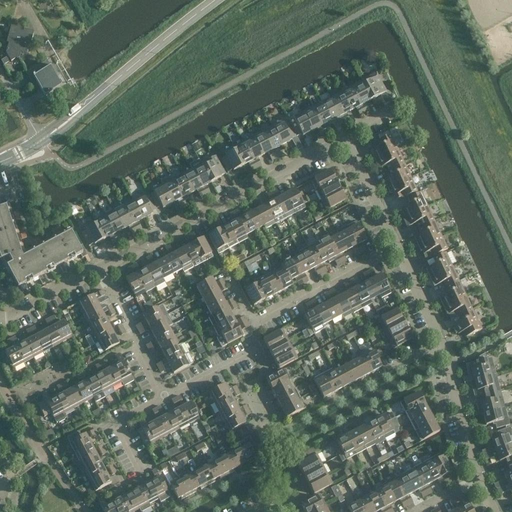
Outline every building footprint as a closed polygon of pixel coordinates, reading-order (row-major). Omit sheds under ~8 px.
[(20,32),(21,30),(11,27),(8,39),(10,39),(6,53),(11,62),(16,59),(17,60),(19,59),(21,53),(25,55),(27,49),(30,50),(32,48),(32,46),(31,44),(30,44),(33,33),(24,31),(23,33),(20,32)] [(46,62),(26,74),(37,93),(40,91),(44,97),(61,87),(50,68),(46,62)] [(360,82),(371,101),(380,96),(385,105),(391,102),(385,91),(378,78),(375,74),(360,82)] [(351,87),(365,113),(370,111),(366,103),(371,101),(360,82),(351,87)] [(341,92),(351,111),(356,108),(360,116),(365,113),(351,87),(341,92)] [(346,113),(351,111),(341,92),(332,97),(346,124),(351,121),(346,113)] [(322,102),(332,121),(340,117),(341,119),(338,121),(341,126),(346,124),(332,97),(322,102)] [(324,125),(332,121),(322,102),(312,108),(327,134),(331,132),(329,126),(325,128),(324,125)] [(303,113),(313,131),(317,129),(322,137),(327,134),(312,108),(303,113)] [(290,124),(297,136),(302,134),(303,137),(313,131),(303,113),(293,118),(295,121),(290,124)] [(292,139),(297,136),(290,124),(287,118),(271,126),(282,145),(293,140),(292,139)] [(262,131),(277,159),(281,157),(277,148),(282,145),(271,126),(262,131)] [(272,161),(277,159),(262,131),(253,136),(263,156),(268,153),(272,161)] [(372,154),(375,160),(397,149),(391,135),(378,141),(381,147),(372,150),(374,153),(372,154)] [(243,141),(257,169),(262,166),(258,158),(263,156),(253,136),(243,141)] [(252,171),(257,169),(243,141),(234,146),(244,166),(248,163),(252,171)] [(244,166),(234,146),(223,152),(226,156),(221,159),(228,172),(233,170),(234,171),(244,166)] [(397,149),(375,160),(377,165),(379,165),(381,168),(389,164),(391,169),(404,163),(397,149)] [(201,164),(211,183),(221,178),(220,176),(225,174),(218,160),(213,163),(211,159),(201,164)] [(385,183),(388,188),(411,177),(404,163),(391,169),(394,175),(386,179),(387,181),(385,183)] [(206,185),(211,183),(201,164),(192,169),(206,196),(210,193),(206,185)] [(182,174),(192,193),(200,189),(201,191),(198,193),(201,198),(206,196),(192,169),(182,174)] [(316,191),(335,181),(330,171),(311,181),(316,191)] [(187,196),(192,193),(182,174),(172,179),(186,206),(191,203),(187,196)] [(411,177),(388,188),(391,194),(392,193),(394,196),(395,199),(404,196),(404,198),(417,192),(411,177)] [(162,184),(172,203),(177,201),(182,208),(186,206),(172,179),(162,184)] [(340,190),(335,181),(316,191),(321,200),(340,190)] [(149,195),(156,209),(161,206),(163,209),(172,203),(162,184),(153,190),(154,193),(149,195)] [(295,212),(285,194),(280,197),(276,189),(272,191),(285,217),(295,212)] [(295,189),(285,194),(295,212),(295,213),(305,208),(303,205),(300,199),(298,194),(295,189)] [(345,200),(340,190),(321,200),(326,210),(345,200)] [(285,217),(272,191),(266,194),(271,202),(266,205),(276,223),(285,217)] [(402,212),(405,218),(427,207),(421,193),(408,198),(411,204),(403,208),(404,211),(402,212)] [(152,211),(156,209),(149,195),(144,198),(143,195),(133,200),(143,219),(153,214),(152,211)] [(266,228),(276,223),(266,205),(261,207),(257,199),(252,202),(265,225),(266,228)] [(123,205),(137,232),(142,229),(138,222),(143,219),(133,200),(123,205)] [(247,215),(255,230),(265,225),(252,202),(256,210),(247,215)] [(114,210),(123,229),(131,225),(132,228),(129,229),(132,235),(137,232),(123,205),(114,210)] [(0,259),(2,259),(6,267),(15,282),(10,285),(16,297),(23,293),(20,287),(29,282),(38,277),(42,285),(44,284),(46,283),(41,275),(50,271),(59,266),(63,274),(67,272),(63,264),(71,259),(80,255),(82,258),(84,257),(87,256),(87,255),(82,245),(79,247),(71,232),(71,231),(59,238),(49,243),(38,249),(28,255),(22,258),(17,241),(13,229),(9,218),(6,207),(5,206),(0,207),(0,259)] [(74,207),(69,210),(72,216),(78,213),(74,207)] [(419,222),(421,227),(434,221),(427,207),(405,218),(408,223),(410,222),(411,225),(419,222)] [(238,209),(233,212),(246,236),(255,230),(247,215),(242,217),(238,209)] [(115,234),(123,229),(114,210),(104,216),(118,243),(123,240),(120,234),(116,236),(115,234)] [(228,225),(238,244),(247,239),(246,236),(233,212),(237,220),(228,225)] [(113,245),(118,243),(104,216),(94,221),(104,240),(109,237),(113,245)] [(238,244),(228,225),(223,228),(219,220),(214,222),(228,249),(238,244)] [(94,245),(104,240),(94,221),(84,226),(87,231),(82,233),(89,246),(94,244),(94,245)] [(347,227),(361,253),(366,251),(362,243),(367,240),(357,221),(347,227)] [(418,246),(441,236),(434,221),(421,227),(424,232),(414,237),(418,246)] [(228,249),(214,222),(210,225),(214,232),(208,235),(218,254),(228,249)] [(337,232),(338,235),(339,235),(347,251),(352,248),(356,256),(361,253),(347,227),(346,227),(337,232)] [(189,236),(203,262),(213,257),(203,238),(198,241),(193,233),(189,236)] [(339,235),(338,235),(330,240),(328,236),(328,237),(342,264),(347,261),(343,253),(347,251),(339,235)] [(203,262),(189,236),(184,238),(188,246),(183,249),(193,267),(203,262)] [(441,236),(418,246),(421,252),(423,251),(424,254),(432,250),(435,256),(448,250),(441,236)] [(318,242),(328,261),(333,258),(337,266),(342,264),(328,237),(318,242)] [(308,247),(323,274),(328,271),(323,263),(328,261),(318,242),(308,247)] [(182,269),(169,246),(165,248),(169,256),(164,259),(173,275),(182,269)] [(169,246),(182,269),(184,273),(193,267),(183,249),(174,254),(170,246),(169,246)] [(323,274),(308,247),(299,252),(301,255),(309,271),(314,268),(318,276),(323,274)] [(427,272),(430,278),(452,267),(451,264),(455,263),(450,252),(446,254),(446,253),(433,259),(436,264),(428,268),(429,271),(427,272)] [(291,260),(304,284),(308,281),(304,273),(309,271),(301,255),(291,260)] [(165,283),(163,280),(155,264),(151,256),(146,258),(150,267),(145,269),(155,288),(165,283)] [(164,259),(155,264),(163,280),(173,275),(164,259)] [(299,286),(304,284),(291,260),(281,265),(292,285),(293,285),(290,280),(295,278),(299,286)] [(155,288),(145,269),(140,272),(136,264),(131,267),(145,293),(155,288)] [(292,285),(281,265),(281,266),(281,267),(273,272),(283,290),(292,285)] [(136,298),(145,293),(131,267),(127,269),(131,277),(126,280),(136,298)] [(452,267),(430,278),(433,284),(435,283),(436,285),(444,282),(446,287),(459,282),(452,267)] [(372,270),(367,272),(381,299),(392,293),(382,275),(377,277),(372,270)] [(273,272),(263,277),(273,295),(283,290),(273,272)] [(381,299),(367,272),(363,275),(367,282),(362,285),(370,300),(379,296),(381,299)] [(273,295),(263,277),(253,282),(263,300),(273,295)] [(196,287),(201,297),(225,284),(222,279),(214,284),(212,278),(196,287)] [(372,303),(370,300),(362,285),(357,287),(353,280),(348,282),(362,309),(363,308),(372,303)] [(254,306),(263,300),(253,282),(244,287),(254,306)] [(362,309),(348,282),(344,285),(348,292),(343,295),(353,314),(362,309)] [(459,282),(446,287),(449,293),(441,296),(442,299),(440,301),(443,306),(466,296),(459,282)] [(206,306),(222,298),(220,293),(228,289),(225,284),(201,297),(206,306)] [(83,314),(98,306),(96,300),(106,295),(103,290),(93,296),(77,304),(83,314)] [(334,290),(329,292),(342,316),(351,311),(352,314),(353,314),(343,295),(338,297),(334,290)] [(342,316),(329,292),(325,295),(329,302),(324,305),(332,321),(342,316)] [(466,296),(443,306),(445,312),(448,311),(449,314),(457,310),(460,316),(472,310),(466,296)] [(177,297),(171,300),(174,306),(180,303),(177,297)] [(227,307),(235,303),(233,299),(225,303),(222,298),(206,306),(211,316),(227,307)] [(332,321),(324,305),(318,308),(314,300),(310,303),(324,329),(325,329),(323,325),(332,321)] [(227,307),(211,316),(208,318),(213,327),(232,317),(230,313),(238,308),(235,303),(227,307)] [(324,329),(310,303),(306,305),(310,312),(304,315),(309,324),(311,329),(314,334),(324,329)] [(104,315),(98,306),(83,314),(88,324),(104,315)] [(385,306),(375,311),(378,316),(387,311),(385,306)] [(137,330),(163,317),(158,307),(142,315),(146,321),(135,326),(137,330)] [(383,330),(402,319),(397,309),(378,320),(383,330)] [(472,310),(460,316),(462,321),(454,325),(455,327),(453,328),(455,333),(457,333),(458,334),(463,332),(466,337),(482,330),(472,310)] [(153,335),(169,326),(173,324),(168,314),(163,317),(137,330),(140,335),(150,330),(153,335)] [(93,333),(109,325),(104,315),(88,324),(93,333)] [(218,337),(247,321),(244,316),(235,321),(232,317),(213,327),(218,337)] [(383,330),(388,339),(407,329),(402,319),(383,330)] [(54,327),(62,343),(72,337),(64,321),(54,327)] [(247,321),(218,337),(216,337),(221,347),(242,336),(239,331),(249,325),(247,321)] [(89,335),(94,345),(114,334),(109,325),(93,333),(89,335)] [(174,336),(169,326),(153,335),(158,344),(174,336)] [(62,343),(54,327),(44,332),(53,348),(62,343)] [(263,339),(268,349),(287,339),(282,329),(263,339)] [(412,339),(407,329),(388,339),(393,349),(412,339)] [(44,332),(34,337),(43,353),(53,348),(44,332)] [(114,334),(94,345),(100,355),(119,344),(114,334)] [(158,344),(163,354),(179,346),(174,336),(158,344)] [(33,358),(43,353),(34,337),(25,342),(33,358)] [(293,349),(287,339),(268,349),(274,359),(293,349)] [(15,347),(24,363),(33,358),(25,342),(19,345),(17,342),(13,344),(15,347)] [(158,369),(188,354),(182,344),(179,346),(163,354),(166,360),(156,365),(158,369)] [(202,346),(195,349),(198,353),(201,354),(205,352),(202,346)] [(14,368),(24,363),(15,347),(5,353),(14,368)] [(371,348),(361,353),(372,373),(382,368),(371,348)] [(293,349),(274,359),(279,369),(298,359),(293,349)] [(114,367),(122,383),(124,386),(134,381),(119,353),(115,356),(119,364),(114,367)] [(372,373),(361,353),(352,358),(354,362),(362,378),(372,373)] [(193,364),(188,354),(158,369),(161,374),(171,368),(174,374),(193,364)] [(89,356),(84,359),(87,365),(93,362),(89,356)] [(465,383),(496,375),(492,358),(478,362),(480,368),(471,370),(473,377),(464,379),(465,383)] [(362,378),(354,362),(344,367),(352,383),(362,378)] [(122,383),(114,367),(104,372),(112,388),(122,383)] [(352,383),(344,367),(335,372),(333,369),(343,388),(352,383)] [(266,379),(271,389),(290,379),(285,369),(266,379)] [(333,369),(323,374),(333,393),(343,388),(333,369)] [(103,393),(112,388),(104,372),(94,377),(103,393)] [(323,398),(333,393),(323,374),(313,379),(323,398)] [(496,375),(465,383),(464,384),(465,388),(472,386),(473,393),(486,389),(488,396),(501,392),(496,375)] [(105,397),(103,393),(94,377),(85,382),(93,398),(95,402),(105,397)] [(276,399),(295,389),(290,379),(271,389),(276,399)] [(85,382),(75,387),(83,403),(93,398),(85,382)] [(214,403),(230,395),(224,385),(208,393),(214,403)] [(74,408),(83,403),(75,387),(65,392),(74,408)] [(276,399),(281,408),(300,398),(297,399),(293,391),(296,389),(295,389),(276,399)] [(67,418),(64,413),(56,398),(50,400),(46,392),(42,395),(57,424),(59,422),(60,424),(65,420),(65,419),(67,418)] [(64,413),(74,408),(65,392),(56,398),(64,413)] [(473,418),(483,415),(505,409),(501,392),(488,396),(489,402),(476,405),(478,412),(472,413),(473,418)] [(405,413),(424,403),(419,393),(400,403),(405,413)] [(219,413),(235,404),(230,395),(214,403),(219,413)] [(300,398),(281,408),(286,418),(306,408),(300,398)] [(180,408),(189,424),(199,418),(190,403),(180,408)] [(410,423),(429,413),(424,403),(405,413),(410,423)] [(241,414),(235,404),(219,413),(225,423),(241,414)] [(170,434),(179,429),(171,413),(166,416),(160,406),(156,408),(170,434)] [(160,439),(170,434),(156,408),(152,411),(157,421),(152,423),(160,439)] [(179,429),(189,424),(180,408),(171,413),(179,429)] [(510,426),(505,409),(483,415),(486,426),(495,423),(497,429),(510,426)] [(434,422),(429,413),(410,423),(415,432),(434,422)] [(246,424),(241,414),(225,423),(230,433),(246,424)] [(385,416),(375,421),(383,437),(393,431),(389,424),(385,416)] [(150,444),(160,439),(152,423),(146,426),(142,418),(137,421),(150,444)] [(375,421),(365,426),(374,442),(383,437),(375,421)] [(393,422),(389,424),(393,431),(395,434),(399,432),(396,427),(393,422)] [(439,432),(434,422),(415,432),(420,442),(439,432)] [(249,426),(243,429),(246,435),(253,431),(249,426)] [(374,442),(365,426),(356,431),(366,450),(364,447),(374,442)] [(483,457),(511,445),(511,427),(497,433),(500,439),(488,443),(491,450),(482,453),(483,457)] [(51,429),(42,434),(46,440),(55,436),(51,429)] [(366,450),(356,431),(346,436),(356,455),(366,450)] [(75,453),(91,444),(85,434),(79,437),(77,432),(66,437),(75,453)] [(356,455),(346,436),(336,442),(341,450),(346,460),(356,455)] [(436,437),(425,443),(427,447),(430,445),(433,449),(440,446),(436,437)] [(255,458),(250,448),(254,446),(250,438),(236,445),(238,449),(247,465),(254,462),(253,460),(255,458)] [(75,453),(80,462),(96,454),(91,444),(75,453)] [(510,465),(511,464),(511,445),(483,457),(485,461),(494,458),(496,464),(508,459),(510,465)] [(177,446),(168,450),(171,456),(180,452),(177,446)] [(396,449),(399,454),(404,451),(401,446),(396,449)] [(240,469),(247,465),(238,449),(229,454),(236,468),(239,467),(240,469)] [(341,450),(337,452),(339,457),(342,462),(344,462),(346,460),(341,450)] [(96,454),(80,462),(85,472),(101,464),(96,454)] [(219,459),(227,476),(234,472),(233,470),(236,468),(229,454),(219,459)] [(432,459),(446,486),(451,483),(447,475),(452,473),(442,454),(432,459)] [(298,465),(303,475),(322,465),(317,455),(298,465)] [(379,464),(384,461),(382,456),(376,459),(379,464)] [(220,479),(227,476),(219,459),(209,465),(217,479),(219,477),(220,479)] [(423,464),(433,483),(438,480),(442,488),(446,486),(432,459),(423,464)] [(85,472),(90,482),(106,473),(101,464),(85,472)] [(413,469),(427,496),(432,494),(428,486),(433,483),(423,464),(413,469)] [(511,464),(510,465),(511,470),(511,471),(504,474),(506,481),(494,485),(496,490),(496,489),(511,483),(511,464)] [(200,470),(208,486),(215,482),(214,480),(217,479),(209,465),(200,470)] [(327,475),(322,465),(303,475),(308,485),(327,475)] [(149,482),(158,499),(160,502),(170,497),(160,478),(156,469),(151,472),(153,477),(153,479),(153,480),(149,482)] [(404,474),(414,493),(418,491),(423,499),(427,496),(413,469),(404,474)] [(201,490),(208,486),(200,470),(190,475),(197,489),(200,487),(201,490)] [(167,471),(163,473),(167,481),(172,479),(167,471)] [(180,480),(189,496),(196,492),(195,490),(197,489),(190,475),(188,472),(178,477),(180,480)] [(111,483),(106,473),(90,482),(96,492),(111,483)] [(394,479),(408,506),(413,503),(409,496),(414,493),(404,474),(394,479)] [(327,475),(308,485),(313,495),(332,485),(327,475)] [(141,478),(136,480),(149,504),(158,499),(149,482),(146,484),(145,483),(143,482),(141,478)] [(384,484),(394,503),(399,501),(403,508),(408,506),(394,479),(384,484)] [(149,504),(136,480),(132,482),(136,490),(131,493),(139,509),(149,504)] [(182,500),(189,496),(180,480),(170,485),(177,499),(180,498),(182,500)] [(511,483),(496,489),(499,496),(510,491),(511,495),(511,483)] [(392,511),(390,506),(394,503),(384,484),(375,489),(386,511),(392,511)] [(133,511),(139,509),(131,493),(126,496),(121,488),(117,490),(128,511),(133,511)] [(365,494),(374,511),(378,511),(380,511),(386,511),(375,489),(365,494)] [(111,504),(115,511),(128,511),(117,490),(113,492),(117,501),(111,504)] [(374,511),(365,494),(356,500),(362,511),(374,511)] [(301,505),(304,511),(312,511),(325,505),(319,495),(301,505)] [(103,511),(115,511),(111,504),(106,506),(102,498),(97,501),(103,511)] [(453,500),(459,511),(472,511),(468,504),(462,508),(457,498),(453,500)] [(362,511),(356,500),(355,500),(357,503),(348,508),(349,511),(362,511)] [(454,511),(459,511),(453,500),(449,503),(454,511)]
